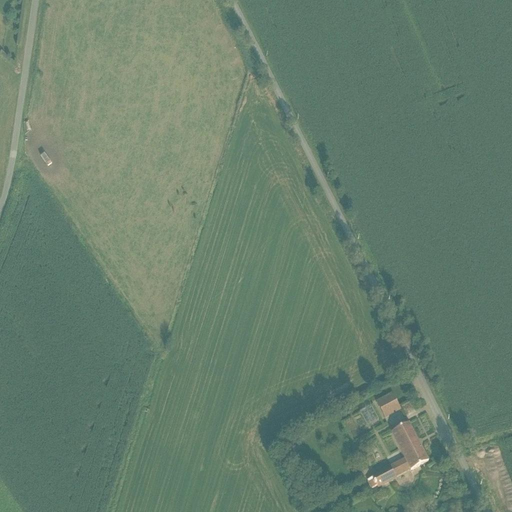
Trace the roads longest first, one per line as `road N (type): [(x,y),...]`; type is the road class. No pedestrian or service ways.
road 1 (unclassified): [(234,0),(485,511)]
road 2 (unclassified): [(0,207),(33,0)]
